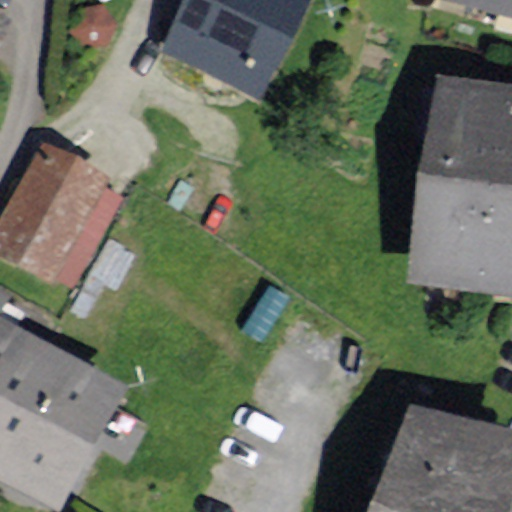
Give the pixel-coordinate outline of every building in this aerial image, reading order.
[(323,0),(190,0),(160,55),(264,110),(323,0)] [(511,0),(432,0),(431,5),(511,28),(511,0)] [(0,50),(13,23),(0,16),(0,50)] [(511,102),(437,93),(435,92),(408,290),(511,304),(511,102)] [(112,195),(44,159),(0,240),(0,270),(55,301),(77,261),(87,266),(118,209),(108,204),(112,195)] [(71,511),(134,405),(0,327),(0,491),(35,511),(71,511)] [(511,511),(511,438),(409,412),(371,511),(511,511)]
